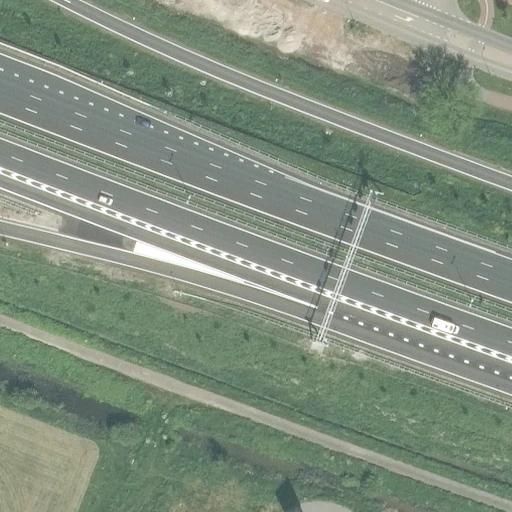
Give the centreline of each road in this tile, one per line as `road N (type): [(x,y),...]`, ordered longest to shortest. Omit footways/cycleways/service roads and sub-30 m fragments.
road 1 (trunk): [(0,151),(511,344)]
road 2 (trunk): [(0,182),(511,371)]
road 3 (trunk): [(511,281),(0,92)]
road 4 (track): [(0,320),(511,509)]
road 5 (tertiary): [(511,59),(363,0)]
